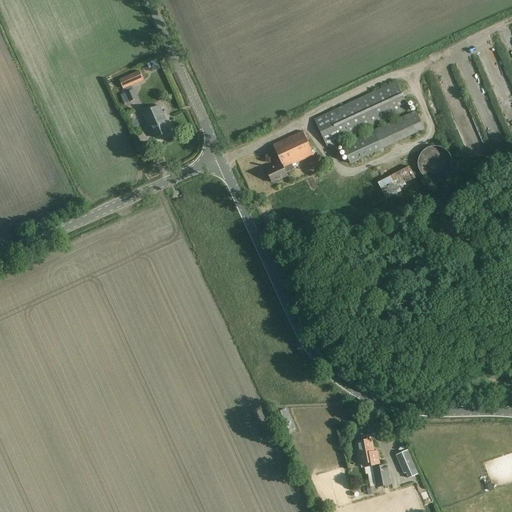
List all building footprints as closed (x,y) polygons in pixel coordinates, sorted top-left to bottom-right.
[(147,62),(151,69),(156,66),(152,59),(147,62)] [(137,100),(132,87),(144,82),(139,71),(120,80),(124,90),(125,90),(126,93),(120,96),(125,105),(137,100)] [(396,80),(325,114),(315,119),(328,145),(409,106),(396,80)] [(170,132),(165,121),(168,120),(161,106),(143,114),(150,128),(152,127),(157,138),(170,132)] [(511,106),(503,111),(511,130),(511,106)] [(349,164),(424,129),(416,111),(341,146),(349,164)] [(138,121),(131,124),(134,129),(140,126),(138,121)] [(271,183),(279,179),(279,180),(288,176),(286,172),(294,168),(292,165),(312,155),(301,132),(273,145),(282,164),(266,172),(271,183)] [(451,161),(450,156),(449,153),(447,151),(444,150),(438,147),(435,147),(429,147),(426,149),(424,151),(421,153),(419,156),(418,159),(418,162),(418,166),(418,170),(420,174),(422,176),(424,178),(426,179),(430,181),(433,181),(436,181),(439,180),(443,179),(445,178),(447,176),(449,174),(451,172),(451,170),(452,167),(452,165),(451,161)] [(410,166),(378,183),(387,198),(418,182),(410,166)] [(295,430),(294,429),(286,410),(275,415),(284,435),(295,430)] [(370,440),(355,443),(360,465),(363,465),(364,468),(379,465),(377,452),(371,453),(370,449),(372,449),(370,440)] [(416,469),(408,450),(395,455),(403,474),(416,469)] [(378,487),(390,485),(386,466),(374,469),(378,487)] [(363,489),(365,498),(374,496),(372,487),(363,489)] [(360,490),(349,494),(351,501),(362,497),(360,490)]
